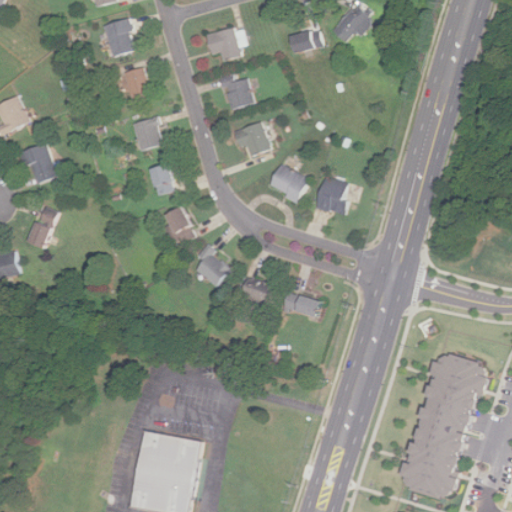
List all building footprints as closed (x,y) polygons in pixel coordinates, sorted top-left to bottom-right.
[(0,0),(0,16),(9,0),(0,0)] [(99,0),(101,8),(123,3),(122,0),(99,0)] [(351,43),(362,32),(366,36),(379,23),(362,6),(338,30),(351,43)] [(109,26),(118,56),(143,49),(134,19),(109,26)] [(249,27),(212,35),(217,55),(226,53),(228,61),(248,57),(246,47),(253,45),(249,27)] [(301,55),(329,48),(325,30),(297,37),(301,55)] [(149,67),(129,73),(138,102),(158,97),(149,67)] [(241,81),(240,75),(227,77),(234,109),(259,104),(253,78),(241,81)] [(35,123),(24,96),(0,106),(0,109),(10,134),(35,123)] [(145,150),(170,144),(163,118),(139,124),(145,150)] [(243,131),(253,158),(276,149),(267,123),(243,131)] [(37,164),(42,183),(62,178),(53,145),(26,152),(30,166),(37,164)] [(159,195),(177,190),(170,163),(152,167),(159,195)] [(304,203),(316,179),(287,164),(275,188),(304,203)] [(360,186),(332,177),(322,207),(350,216),(360,186)] [(61,213),(46,205),(29,240),(44,247),(61,213)] [(165,226),(178,245),(199,230),(182,205),(169,214),(173,220),(165,226)] [(238,269),(213,246),(202,258),(208,263),(201,270),(221,288),(238,269)] [(0,281),(26,276),(22,252),(0,255),(0,281)] [(276,304),(283,287),(254,276),(247,294),(276,304)] [(329,300),(294,292),(290,309),(325,317),(329,300)] [(443,360),(445,356),(450,353),(454,354),(455,352),(481,361),(481,363),(485,365),(487,371),(486,375),(490,376),(485,389),(484,389),(482,394),(479,393),(478,397),(479,398),(476,409),(472,407),(471,412),(472,413),(469,422),(468,422),(466,425),(468,426),(466,432),(467,433),(464,443),(460,442),(456,453),(460,455),(456,465),(454,464),(453,468),(456,470),(454,475),(455,476),(450,488),(446,487),(445,491),(439,494),(435,492),(434,495),(408,486),(408,483),(405,482),(402,476),(403,472),(399,470),(404,458),(405,458),(408,453),(409,453),(411,449),(409,449),(413,438),(416,439),(418,435),(414,434),(418,423),(420,424),(422,417),(427,418),(428,416),(423,415),(426,408),(424,407),(428,396),(431,397),(432,394),(429,392),(433,382),(434,382),(436,378),(434,377),(435,374),(434,373),(435,371),(434,371),(439,358),(443,360)] [(208,441),(195,511),(166,511),(138,507),(150,431),(208,441)]
